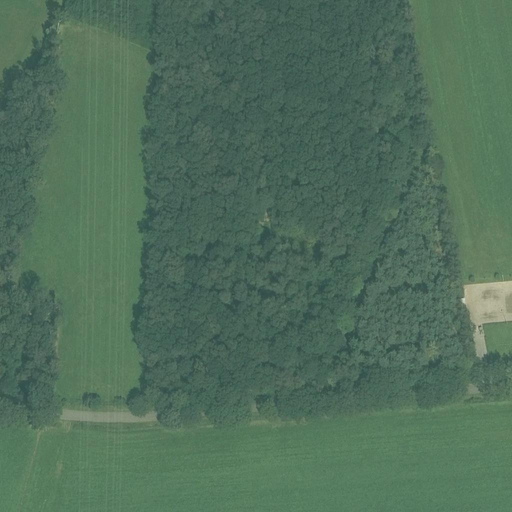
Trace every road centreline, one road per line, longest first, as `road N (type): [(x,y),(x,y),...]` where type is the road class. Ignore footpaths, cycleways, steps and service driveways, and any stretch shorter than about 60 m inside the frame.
road 1 (unclassified): [(511,384),(140,415),(0,408)]
road 2 (track): [(433,147),(321,400)]
